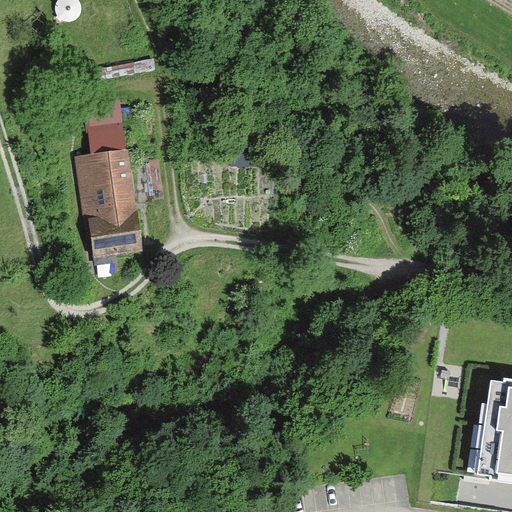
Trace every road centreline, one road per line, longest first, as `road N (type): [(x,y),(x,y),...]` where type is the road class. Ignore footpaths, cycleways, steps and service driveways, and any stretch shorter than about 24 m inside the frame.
road 1 (track): [(405,264),(182,240),(130,293),(83,312),(59,301),(0,125)]
road 2 (track): [(182,240),(157,93)]
